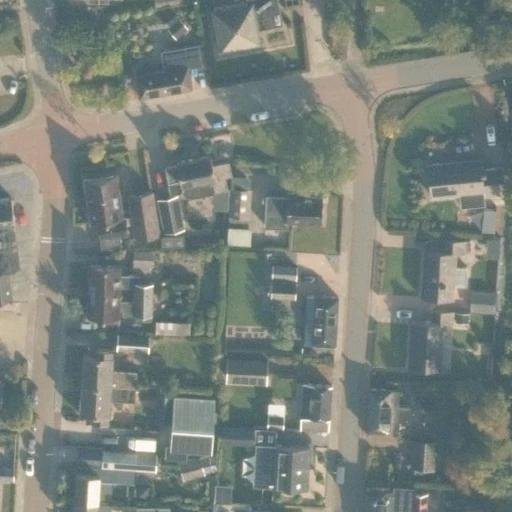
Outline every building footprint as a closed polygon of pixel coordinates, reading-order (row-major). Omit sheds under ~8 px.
[(271,10),(280,9),(278,0),(247,0),(248,2),(211,9),(219,50),(260,42),(258,27),(274,24),(271,10)] [(140,96),(192,88),(188,65),(202,63),(199,42),(161,48),(165,71),(136,76),(140,96)] [(170,189),(181,187),(182,191),(185,193),(190,195),(215,190),(215,189),(228,187),(226,173),(233,172),(230,158),(213,162),(211,153),(177,159),(177,163),(165,165),(168,181),(169,180),(170,189)] [(432,193),(459,191),(460,204),(483,202),(482,193),(499,192),(496,166),(482,167),(481,157),(429,162),(432,193)] [(122,243),(120,233),(128,232),(125,215),(123,215),(116,172),(85,177),(91,220),(97,219),(101,247),(122,243)] [(250,187),(230,186),(227,242),(249,243),(250,225),(248,225),(250,187)] [(135,236),(159,233),(153,189),(128,192),(135,236)] [(305,189),(287,189),(287,193),(266,192),(265,211),(265,225),(285,226),(286,218),(289,218),(321,219),(322,194),(305,193),(305,189)] [(157,197),(163,231),(184,226),(177,193),(157,197)] [(11,194),(0,195),(0,293),(12,292),(8,265),(20,263),(11,194)] [(493,229),(495,207),(483,206),(480,228),(493,229)] [(183,231),(159,233),(160,244),(184,242),(183,231)] [(454,297),(455,283),(466,283),(467,265),(456,265),(457,250),(467,251),(468,238),(444,237),(443,248),(423,247),(421,295),(454,297)] [(133,248),(132,264),(153,265),(154,249),(133,248)] [(272,276),(271,295),(294,297),(296,264),(264,262),(263,275),(272,276)] [(135,298),(134,298),(134,312),(152,313),(153,281),(140,281),(141,272),(120,272),(121,263),(90,263),(89,288),(120,289),(120,284),(135,284),(135,298)] [(124,312),(134,312),(134,298),(120,298),(120,289),(89,288),(88,314),(102,315),(102,320),(119,320),(120,308),(124,308),(124,312)] [(493,310),(494,290),(471,289),(470,309),(493,310)] [(335,342),(337,294),(308,292),(306,341),(335,342)] [(469,310),(455,310),(455,309),(432,307),(431,319),(411,317),(408,365),(441,367),(444,321),(455,322),(455,320),(468,321),(469,310)] [(155,318),(155,331),(189,332),(190,319),(155,318)] [(117,331),(116,347),(149,349),(150,333),(117,331)] [(84,351),(82,380),(136,384),(137,368),(112,367),(113,347),(96,346),(96,352),(84,351)] [(227,356),(225,380),(266,382),(267,358),(227,356)] [(135,399),(136,384),(82,380),(80,409),(92,410),(91,416),(108,417),(109,398),(135,399)] [(304,382),(301,427),(329,429),(331,384),(304,382)] [(484,398),(485,385),(476,385),(475,397),(484,398)] [(400,403),(400,387),(369,386),(367,427),(400,429),(400,419),(410,419),(410,404),(400,403)] [(170,447),(185,448),(211,450),(215,396),(172,393),(172,390),(159,390),(158,405),(173,406),(170,447)] [(267,413),(267,426),(283,427),(283,413),(267,413)] [(253,442),(254,424),(223,423),(222,440),(253,442)] [(127,433),(127,443),(156,444),(156,434),(127,433)] [(413,436),(412,466),(434,467),(435,437),(413,436)] [(310,444),(274,443),(274,442),(253,441),(253,456),(273,456),(272,485),(308,486),(310,444)] [(77,471),(75,497),(110,499),(112,479),(116,479),(117,468),(123,468),(155,470),(156,450),(137,449),(116,448),(103,447),(102,462),(102,465),(95,464),(93,472),(77,471)] [(186,457),(187,448),(170,447),(169,456),(186,457)] [(204,473),(204,470),(199,454),(178,460),(183,478),(204,473)] [(14,465),(0,464),(0,477),(13,478),(14,465)] [(412,511),(425,511),(427,489),(414,489),(414,485),(393,484),(393,488),(364,487),(363,511),(392,511),(393,511),(412,511)] [(109,511),(110,499),(75,497),(74,511),(109,511)] [(137,503),(137,511),(169,511),(170,503),(137,503)] [(230,511),(232,504),(216,503),(215,511),(230,511)]
